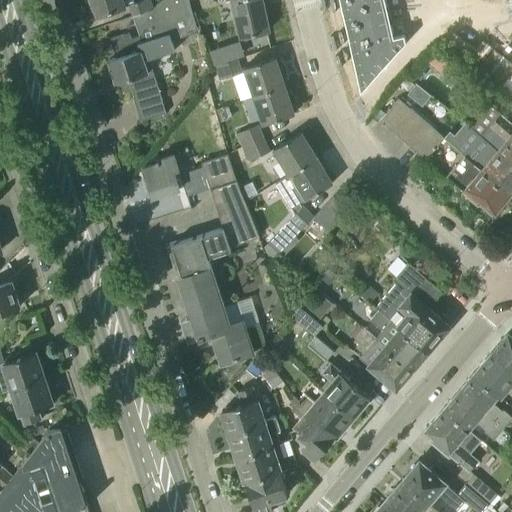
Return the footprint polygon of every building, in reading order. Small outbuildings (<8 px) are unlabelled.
[(89,0),(91,6),(94,5),(98,16),(130,5),(133,16),(152,10),(153,9),(149,0),(143,0),(136,3),(134,0),(89,0)] [(116,58),(109,60),(116,82),(122,80),(124,89),(125,92),(131,91),(134,99),(141,121),(160,115),(167,113),(156,78),(151,80),(144,59),(150,58),(175,50),(172,40),(170,34),(168,26),(191,9),(189,0),(161,0),(158,3),(153,9),(152,10),(133,16),(140,35),(132,38),(130,32),(110,39),(116,58)] [(227,0),(228,1),(231,0),(233,0),(241,37),(269,30),(262,0),(227,0)] [(340,0),(362,91),(408,40),(405,31),(398,33),(390,0),(340,0)] [(442,45),(428,62),(437,68),(439,65),(444,69),(455,55),(442,45)] [(254,95),(285,85),(275,57),(245,67),(254,95)] [(239,59),(216,66),(220,80),(233,76),(243,72),(239,59)] [(420,69),(415,75),(421,80),(426,73),(420,69)] [(407,76),(401,84),(410,91),(416,83),(407,76)] [(419,101),(427,91),(417,82),(409,93),(419,101)] [(285,85),(254,95),(264,124),(294,114),(285,85)] [(380,120),(426,160),(445,138),(399,98),(380,120)] [(491,127),(483,136),(498,150),(497,151),(511,162),(511,121),(502,113),(490,126),(491,127)] [(242,146),(263,137),(258,124),(236,133),(242,146)] [(290,174),(317,158),(301,132),(274,148),(290,174)] [(263,137),(242,146),(249,161),(270,152),(263,137)] [(471,143),(463,153),(465,155),(482,169),(510,193),(511,191),(511,162),(497,151),(490,160),(471,143)] [(156,159),(157,163),(143,167),(153,197),(180,188),(174,170),(178,169),(174,153),(156,159)] [(211,189),(223,227),(191,238),(172,244),(183,276),(179,277),(200,340),(205,338),(204,337),(212,334),(245,324),(243,320),(230,324),(211,267),(212,267),(208,257),(231,250),(230,246),(259,236),(236,180),(228,153),(202,162),(206,175),(211,189)] [(290,174),(276,183),(292,208),(295,214),(303,206),(301,203),(306,200),(333,183),(317,158),(290,174)] [(456,166),(447,176),(491,214),(494,211),(495,212),(510,193),(482,169),(473,180),(456,166)] [(188,196),(211,189),(206,175),(183,182),(188,196)] [(334,196),(320,210),(314,216),(313,217),(328,231),(335,224),(348,209),(334,196)] [(295,214),(268,243),(279,253),(281,250),(295,236),(313,217),(314,216),(303,206),(295,214)] [(295,236),(281,250),(286,255),(299,240),(295,236)] [(394,279),(397,282),(375,307),(379,310),(428,352),(453,322),(441,311),(441,310),(435,306),(435,307),(434,306),(432,308),(430,306),(442,291),(408,262),(394,279)] [(330,270),(322,279),(329,285),(337,275),(330,270)] [(0,312),(21,306),(13,281),(0,285),(0,312)] [(367,283),(359,292),(371,302),(379,293),(367,283)] [(315,335),(323,326),(299,306),(291,315),(315,335)] [(428,352),(379,310),(371,319),(392,338),(385,346),(412,370),(428,352)] [(245,324),(212,334),(222,363),(226,361),(227,365),(242,360),(241,356),(254,353),(253,349),(266,345),(259,323),(246,328),(245,324)] [(412,370),(385,346),(364,328),(356,338),(376,356),(369,365),(370,366),(368,369),(376,376),(378,373),(397,389),(412,370)] [(511,334),(508,332),(492,351),(511,367),(511,334)] [(310,345),(327,360),(334,351),(317,337),(310,345)] [(0,346),(0,378),(9,375),(13,389),(47,378),(42,363),(41,363),(40,359),(38,360),(36,352),(5,362),(0,346)] [(511,367),(492,351),(473,374),(498,396),(500,397),(510,386),(511,388),(511,367)] [(255,377),(268,361),(261,352),(246,370),(255,377)] [(333,382),(325,391),(354,416),(365,404),(364,403),(370,396),(331,363),(323,373),(333,382)] [(273,388),(283,381),(271,365),(261,372),(273,388)] [(473,374),(458,391),(502,430),(511,418),(502,410),(501,411),(492,403),(498,396),(473,374)] [(47,378),(13,389),(25,425),(42,419),(38,408),(53,403),(50,395),(52,395),(51,391),(47,378)] [(229,434),(264,422),(253,386),(238,391),(240,398),(234,400),(236,405),(223,410),(225,418),(224,418),(229,434)] [(354,416),(325,391),(316,402),(306,393),(299,401),(309,410),(309,411),(338,436),(354,416)] [(458,391),(443,408),(469,430),(475,423),(484,431),(483,432),(493,440),(502,430),(458,391)] [(293,407),(299,401),(294,397),(289,404),(293,407)] [(306,442),(302,446),(317,459),(328,445),(330,445),(338,436),(309,411),(309,410),(299,401),(293,407),(291,410),(302,419),(295,427),(301,432),(298,435),(306,442)] [(430,440),(468,472),(477,462),(457,444),(469,430),(443,408),(426,429),(433,435),(430,440)] [(280,443),(276,431),(280,430),(276,418),(264,422),(229,434),(237,458),(280,443)] [(48,432),(0,492),(0,510),(2,511),(89,511),(88,507),(87,503),(86,503),(61,427),(48,432)] [(31,452),(37,444),(29,437),(23,445),(31,452)] [(280,443),(283,453),(292,450),(289,440),(280,443)] [(280,443),(237,458),(245,482),(280,471),(276,459),(284,456),(280,443)] [(457,492),(445,482),(422,462),(423,461),(419,458),(403,477),(442,511),(456,511),(455,511),(465,500),(478,511),(481,511),(489,503),(465,483),(457,492)] [(0,488),(0,489),(11,477),(0,467),(0,488)] [(280,471),(245,482),(250,499),(252,499),(255,511),(265,511),(273,509),(272,507),(282,503),(280,496),(288,493),(280,471)] [(465,483),(489,503),(498,493),(474,472),(465,483)] [(419,511),(421,510),(423,511),(442,511),(403,477),(384,499),(399,511),(419,511)] [(399,511),(384,499),(372,511),(399,511)]
